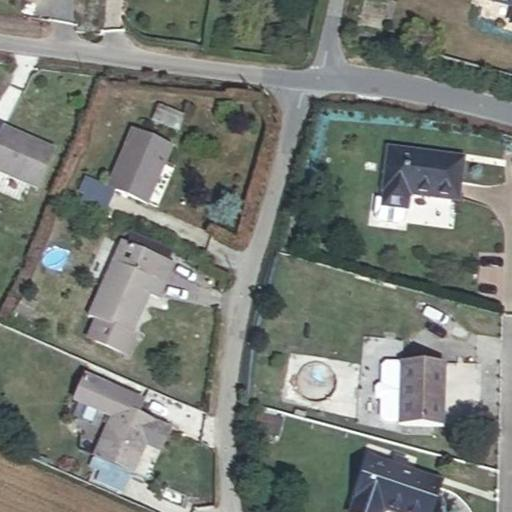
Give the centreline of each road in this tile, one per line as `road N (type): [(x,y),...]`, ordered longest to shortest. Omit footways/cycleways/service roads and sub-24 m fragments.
road 1 (unclassified): [(318,82),(286,139),(243,287),(222,418),(231,511)]
road 2 (unclassified): [(0,41),(318,82)]
road 3 (unclassified): [(318,82),(511,120)]
